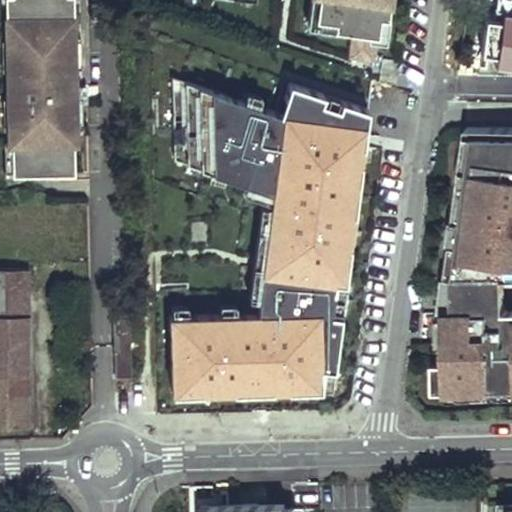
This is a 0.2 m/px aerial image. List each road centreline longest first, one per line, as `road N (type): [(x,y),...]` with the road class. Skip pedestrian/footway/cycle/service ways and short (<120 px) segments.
road 1 (residential): [(379,450),(427,94)]
road 2 (residential): [(105,461),(379,450)]
road 3 (residential): [(379,450),(511,447)]
